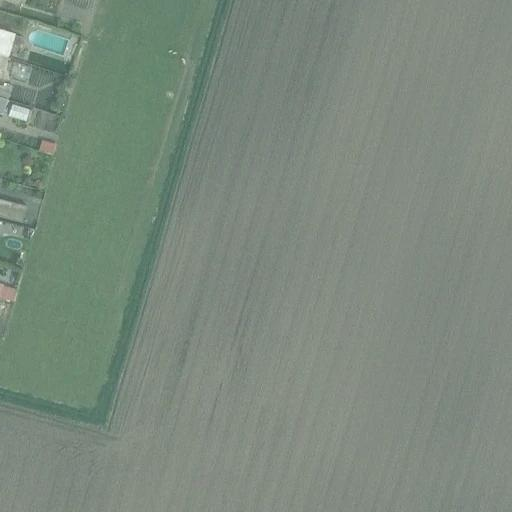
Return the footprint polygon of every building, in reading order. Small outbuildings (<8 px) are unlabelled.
[(0,32),(0,56),(8,58),(15,37),(0,32)] [(0,70),(4,72),(8,58),(0,56),(0,70)] [(21,163),(39,165),(40,154),(22,151),(21,163)] [(0,201),(0,218),(24,225),(28,208),(0,201)] [(0,300),(0,315),(11,318),(14,304),(0,300)]
